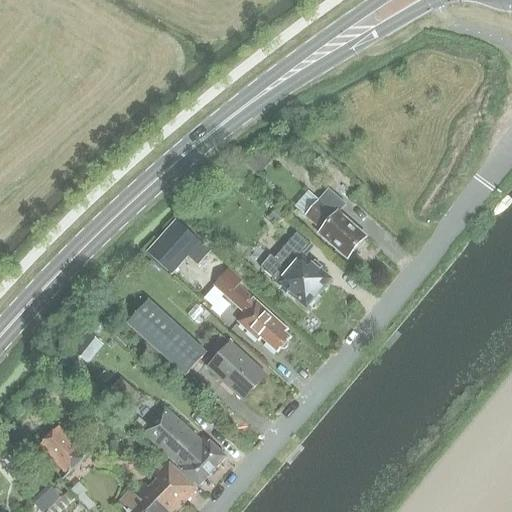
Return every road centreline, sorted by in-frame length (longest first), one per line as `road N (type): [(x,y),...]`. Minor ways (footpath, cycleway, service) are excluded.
road 1 (residential): [(511,147),(225,511)]
road 2 (primary): [(0,334),(100,227),(291,71)]
road 3 (primary): [(291,71),(434,0)]
